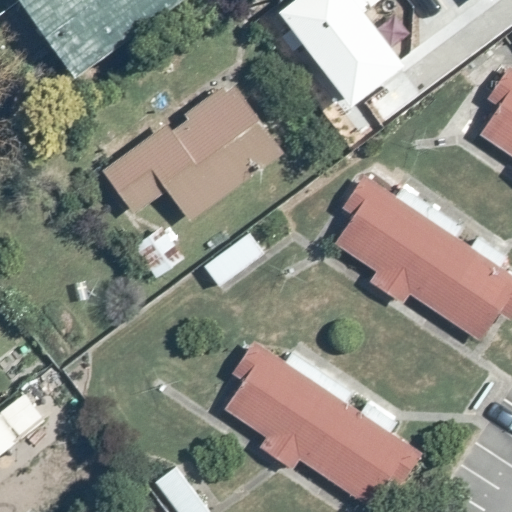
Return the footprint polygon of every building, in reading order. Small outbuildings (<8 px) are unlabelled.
[(179,0),(18,0),(71,76),(179,0)] [(458,0),(371,0),(399,38),(408,32),(428,59),(476,24),(458,0)] [(458,0),(476,24),(509,0),(458,0)] [(324,52),(303,68),(340,116),(361,101),(324,52)] [(283,152),(232,79),(101,170),(129,211),(163,188),(185,220),(283,152)] [(511,82),(486,120),(511,137),(511,82)] [(320,121),(292,140),(314,172),(342,152),(320,121)] [(511,303),(511,256),(378,169),(338,230),(386,262),(379,272),(412,294),(418,284),(492,333),(511,303)] [(158,220),(129,242),(157,279),(185,258),(158,220)] [(248,227),(202,265),(219,285),(265,247),(248,227)] [(422,442),(268,339),(228,399),(274,430),(268,439),(297,459),(303,450),(382,502),(422,442)] [(0,453),(45,419),(22,389),(0,405),(0,453)] [(176,463),(151,480),(174,511),(210,511),(211,511),(176,463)]
